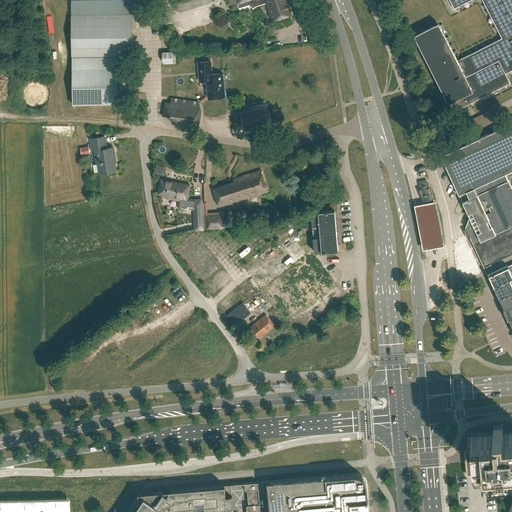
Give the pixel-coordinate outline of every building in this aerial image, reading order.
[(98,0),(71,0),(72,57),(132,56),(131,0),(98,0)] [(228,0),(230,5),(237,3),(239,8),(249,5),(253,9),(255,7),(266,3),(272,20),(290,14),(285,0),(228,0)] [(511,0),(448,0),(453,9),(470,0),(482,0),(502,38),(460,60),(456,62),(445,41),(445,40),(438,25),(415,37),(441,87),(453,112),(458,109),(462,107),(510,83),(508,79),(505,73),(511,69),(511,0)] [(162,30),(173,24),(165,8),(153,14),(162,30)] [(159,61),(172,61),(172,49),(159,48),(159,61)] [(209,62),(197,63),(199,82),(205,82),(206,91),(207,91),(208,99),(224,97),(221,73),(210,74),(209,62)] [(117,68),(72,68),(73,104),(118,104),(117,68)] [(200,109),(199,103),(171,98),(170,104),(165,103),(163,116),(176,118),(175,127),(197,130),(199,116),(200,109)] [(267,126),(267,122),(268,121),(267,120),(266,119),(264,108),(241,112),(241,113),(235,114),(237,126),(243,125),(244,130),(267,126)] [(472,120),(475,126),(477,130),(499,119),(496,114),(494,109),(472,120)] [(465,227),(484,267),(511,254),(511,189),(508,181),(504,174),(511,170),(511,126),(511,127),(510,124),(444,155),(445,158),(442,159),(462,202),(469,218),(468,218),(465,227)] [(106,149),(104,137),(90,139),(92,152),(94,151),(96,162),(98,162),(99,173),(116,171),(115,163),(116,163),(113,147),(106,149)] [(153,162),(152,171),(160,173),(162,163),(153,162)] [(255,196),(267,192),(260,170),(233,179),(234,182),(213,189),(218,206),(254,194),(255,196)] [(193,203),(190,202),(189,200),(187,200),(190,185),(161,179),(158,194),(165,195),(164,198),(180,201),(179,206),(179,208),(181,209),(185,210),(187,209),(188,208),(193,209),(195,230),(206,230),(204,202),(193,203)] [(420,190),(419,190),(425,204),(432,202),(429,188),(428,188),(428,186),(427,186),(426,181),(419,182),(420,190)] [(434,203),(413,207),(421,252),(442,248),(434,203)] [(318,212),(311,213),(314,252),(339,250),(335,206),(318,208),(318,212)] [(208,228),(222,227),(221,215),(207,216),(208,228)] [(334,284),(302,239),(280,240),(283,237),(283,234),(279,234),(239,263),(249,276),(246,278),(252,287),(256,287),(280,321),(282,321),(334,284)] [(492,285),(494,284),(495,286),(511,278),(511,274),(508,266),(508,265),(487,275),(492,285)] [(500,297),(511,291),(511,278),(495,286),(494,284),(492,285),(497,296),(499,295),(500,297)] [(503,309),(506,308),(506,307),(511,304),(511,291),(500,297),(499,295),(497,296),(503,309)] [(235,325),(251,313),(243,303),(227,315),(235,325)] [(260,338),(275,326),(266,315),(251,327),(253,329),(250,332),(255,338),(258,336),(260,338)] [(511,430),(503,432),(502,426),(493,427),(494,433),(471,435),(472,450),(465,450),(467,475),(507,471),(511,470),(511,430)] [(360,500),(368,499),(367,484),(367,483),(367,482),(366,481),(366,480),(365,479),(364,478),(364,477),(363,476),(362,476),(360,475),(359,474),(357,474),(355,474),(354,474),(267,481),(269,511),(362,511),(363,511),(361,511),(360,500)] [(151,492),(149,494),(148,493),(147,492),(138,493),(139,503),(132,511),(217,511),(227,511),(233,511),(233,507),(232,495),(226,495),(225,486),(225,485),(169,490),(170,491),(167,494),(164,492),(164,491),(164,490),(151,492)] [(0,511),(70,511),(70,499),(70,498),(69,498),(0,499),(0,511)]
